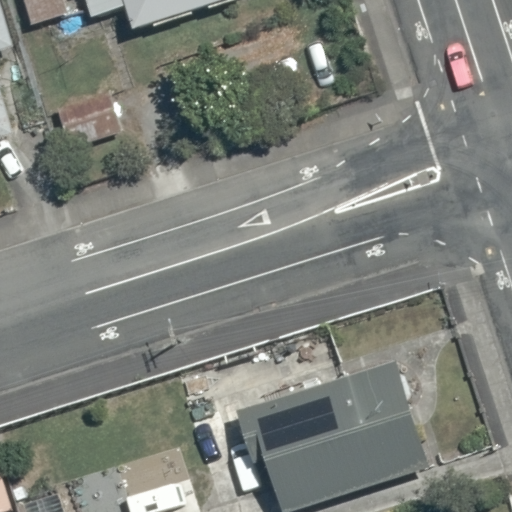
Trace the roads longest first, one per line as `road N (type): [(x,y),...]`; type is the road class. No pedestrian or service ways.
road 1 (residential): [(0,320),(509,158)]
road 2 (residential): [(509,158),(457,0)]
